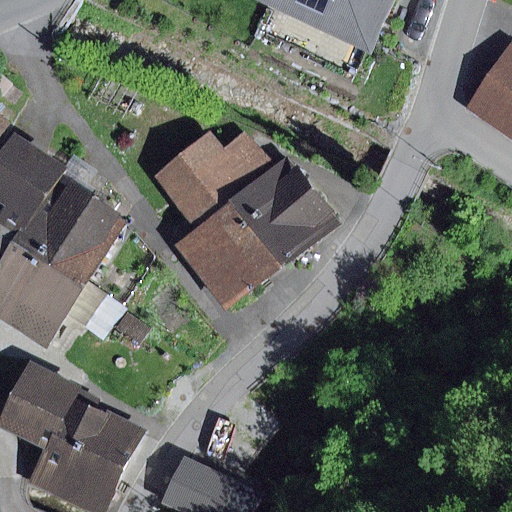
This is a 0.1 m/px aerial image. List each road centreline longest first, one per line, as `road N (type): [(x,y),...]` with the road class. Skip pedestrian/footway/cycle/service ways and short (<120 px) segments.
road 1 (residential): [(136,511),(188,428),(346,280),(433,116)]
road 2 (track): [(63,119),(258,362)]
road 3 (residential): [(433,116),(466,0)]
